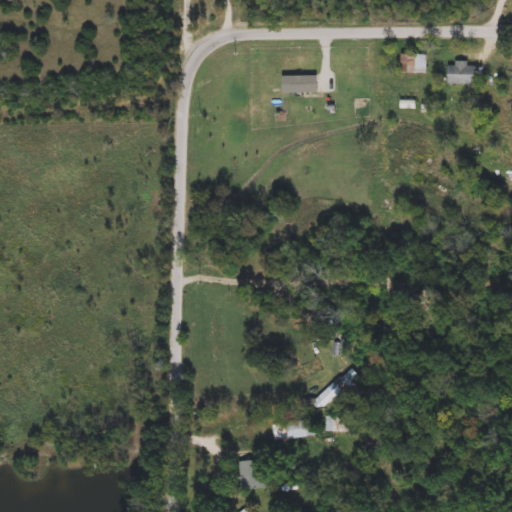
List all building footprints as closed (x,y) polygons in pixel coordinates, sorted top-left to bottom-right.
[(402,74),(402,55),(427,55),(427,74),(402,74)] [(476,66),(476,85),(449,85),(449,66),(457,66),(457,62),(468,62),(468,66),(476,66)] [(350,417),(349,433),(325,432),(326,417),(350,417)] [(272,425),(307,421),(309,436),(274,441),(272,425)] [(264,488),(239,488),(239,461),(264,461),(264,488)]
